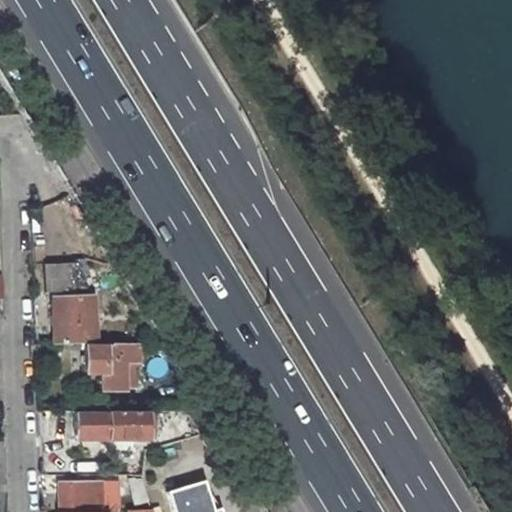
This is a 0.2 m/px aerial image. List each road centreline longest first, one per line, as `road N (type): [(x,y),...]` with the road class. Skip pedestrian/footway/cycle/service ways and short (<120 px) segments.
road 1 (trunk): [(432,511),(121,0)]
road 2 (trunk): [(43,0),(354,511)]
road 3 (residential): [(22,511),(9,137),(0,137)]
